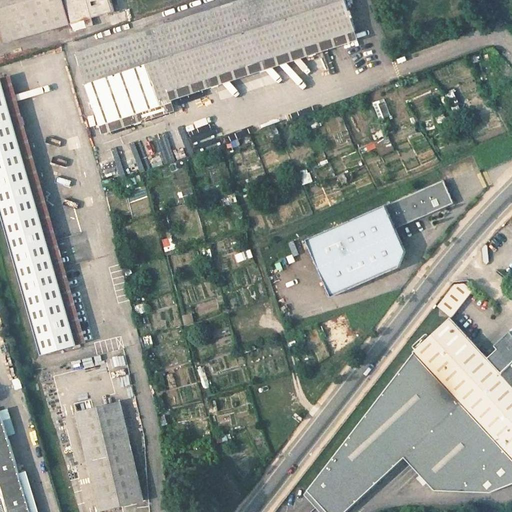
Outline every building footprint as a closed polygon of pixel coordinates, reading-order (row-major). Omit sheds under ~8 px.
[(0,0),(0,21),(3,32),(0,33),(2,42),(5,41),(6,43),(58,27),(49,0),(0,0)] [(114,11),(111,0),(49,0),(58,27),(85,19),(87,27),(94,25),(92,17),(114,11)] [(345,0),(237,0),(76,52),(100,125),(172,102),(172,100),(169,91),(356,31),(345,0)] [(359,39),(356,31),(169,91),(172,100),(359,39)] [(493,49),(488,52),(491,57),(488,58),(491,62),(500,57),(497,53),(495,54),(493,49)] [(429,73),(418,78),(421,85),(432,80),(429,73)] [(78,344),(87,341),(11,75),(3,77),(78,344)] [(3,77),(0,78),(0,204),(42,354),(78,344),(3,77)] [(100,125),(103,134),(175,110),(172,102),(100,125)] [(330,108),(323,111),(327,119),(334,116),(330,108)] [(386,135),(381,124),(376,126),(380,137),(386,135)] [(511,136),(474,153),(483,172),(511,159),(511,136)] [(160,168),(150,172),(153,182),(163,178),(160,168)] [(125,179),(127,186),(136,183),(134,176),(125,179)] [(403,267),(409,251),(398,228),(456,202),(446,180),(310,241),(335,297),(403,267)] [(134,274),(131,264),(125,266),(126,271),(125,271),(127,276),(134,274)] [(456,283),(439,304),(454,315),(473,290),(465,283),(456,283)] [(511,331),(511,332),(506,326),(490,340),(494,345),(484,353),(451,316),(414,351),(415,352),(511,459),(511,331)] [(511,459),(415,352),(308,489),(328,511),(346,511),(416,449),(431,466),(421,475),(436,491),(490,492),(511,482),(511,459)] [(121,401),(77,411),(100,509),(144,499),(121,401)] [(0,511),(31,511),(19,472),(0,409),(0,511)] [(39,511),(26,469),(19,472),(31,511),(39,511)]
